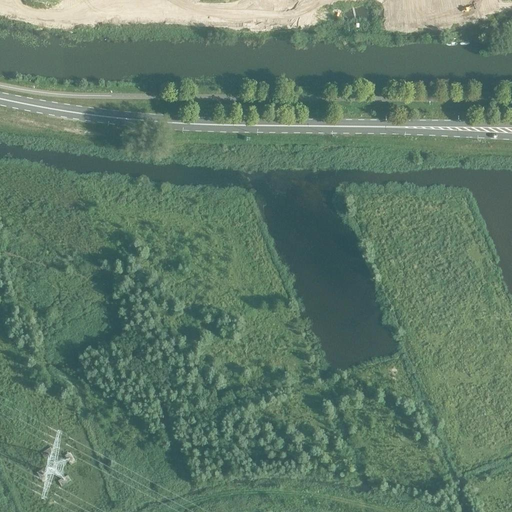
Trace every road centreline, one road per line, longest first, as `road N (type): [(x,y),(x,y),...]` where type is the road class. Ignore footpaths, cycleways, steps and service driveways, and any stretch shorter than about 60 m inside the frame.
road 1 (tertiary): [(441,130),(141,125),(0,96)]
road 2 (residential): [(243,9),(0,2)]
